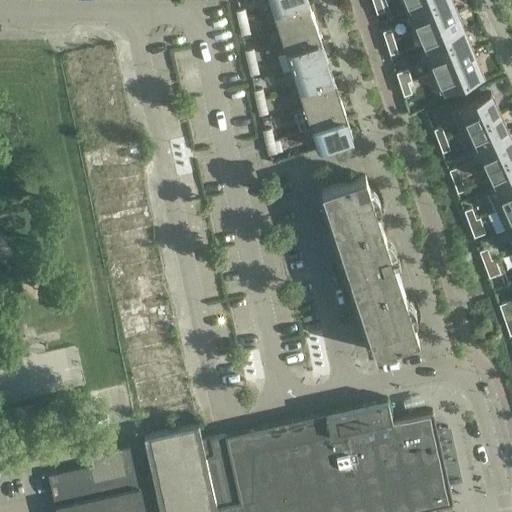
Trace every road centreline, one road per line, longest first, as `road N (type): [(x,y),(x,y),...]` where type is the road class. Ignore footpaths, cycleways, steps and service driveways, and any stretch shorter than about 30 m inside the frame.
road 1 (residential): [(504,511),(487,427),(458,372),(282,406)]
road 2 (residential): [(133,16),(0,15)]
